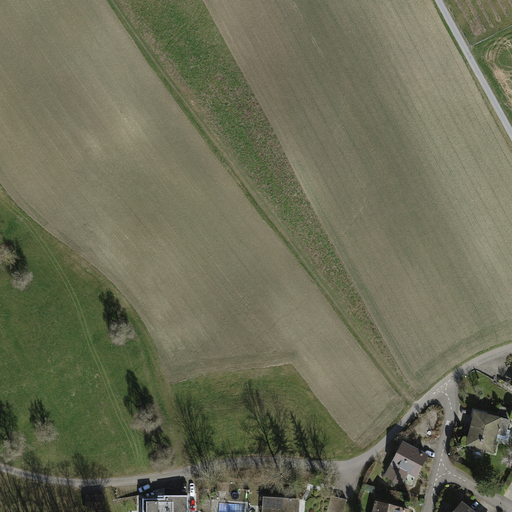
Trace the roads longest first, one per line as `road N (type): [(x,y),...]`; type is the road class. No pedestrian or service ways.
road 1 (residential): [(187,473),(253,464),(349,466),(442,386)]
road 2 (track): [(0,467),(91,483),(187,473)]
road 3 (track): [(511,135),(438,0)]
